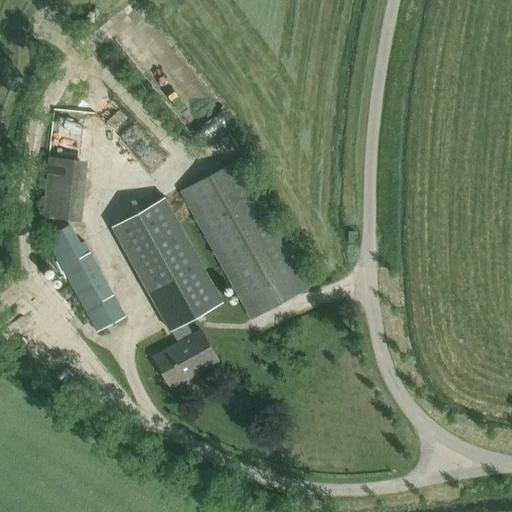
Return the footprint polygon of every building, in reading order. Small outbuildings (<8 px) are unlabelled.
[(189,107),(211,93),(161,15),(139,29),(189,107)] [(101,72),(109,92),(122,86),(115,67),(101,72)] [(114,129),(163,167),(179,146),(118,98),(104,117),(97,112),(86,127),(104,141),(114,129)] [(181,192),(252,319),(311,286),(240,159),(181,192)] [(90,180),(55,176),(51,211),(86,215),(90,180)] [(194,336),(186,323),(223,302),(164,197),(112,226),(171,332),(171,331),(179,344),(154,358),(170,386),(217,360),(201,332),(194,336)] [(55,257),(95,333),(124,317),(84,242),(55,257)]
